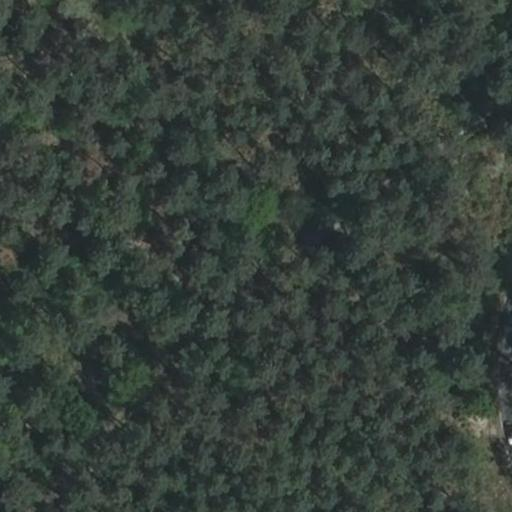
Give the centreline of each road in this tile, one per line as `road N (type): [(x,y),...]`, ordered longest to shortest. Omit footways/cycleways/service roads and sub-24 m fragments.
road 1 (track): [(42,511),(194,340),(316,232),(511,104)]
road 2 (track): [(97,0),(511,424)]
